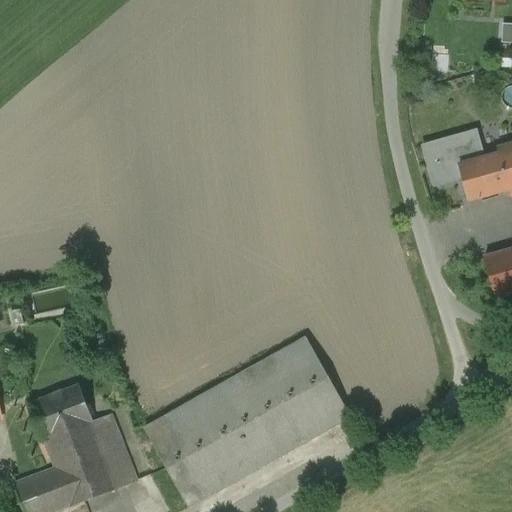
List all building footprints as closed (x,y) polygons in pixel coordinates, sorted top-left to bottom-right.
[(475,132),(423,147),(434,186),(462,178),(459,167),(483,159),(475,132)] [(511,144),(498,148),(499,154),(509,189),(510,195),(511,194),(511,144)] [(483,159),(459,167),(462,178),(468,200),(509,189),(499,154),(483,159)] [(511,249),(484,257),(495,298),(511,293),(511,249)] [(305,338),(145,428),(189,508),(350,418),(305,338)] [(92,423),(78,385),(28,404),(43,441),(45,441),(56,469),(15,485),(25,511),(57,511),(116,489),(137,481),(111,415),(92,423)]
